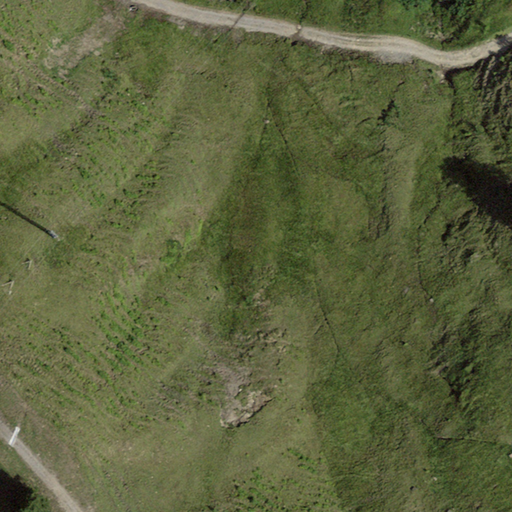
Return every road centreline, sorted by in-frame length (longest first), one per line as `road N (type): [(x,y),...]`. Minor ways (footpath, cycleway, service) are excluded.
road 1 (track): [(511,38),(443,59),(147,0)]
road 2 (track): [(0,427),(85,511)]
